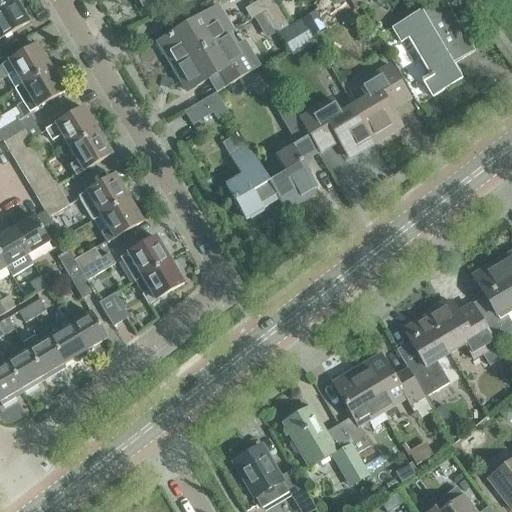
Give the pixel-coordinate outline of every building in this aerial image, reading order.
[(0,0),(0,8),(14,0),(0,0)] [(23,13),(15,0),(14,0),(0,8),(0,40),(28,24),(28,22),(27,23),(22,14),(23,13)] [(135,0),(137,4),(134,6),(135,7),(138,5),(141,11),(159,0),(135,0)] [(270,0),(262,0),(258,2),(264,13),(277,34),(287,28),(270,0)] [(423,84),(432,98),(461,81),(452,65),(474,52),(451,13),(465,4),(462,0),(442,0),(421,13),(420,12),(391,30),(399,44),(407,40),(430,76),(421,82),(423,84)] [(257,3),(244,10),(251,21),(264,13),(258,2),(257,3)] [(157,43),(172,68),(229,34),(234,31),(226,19),(221,21),(214,9),(157,43)] [(301,19),(280,34),(295,55),(316,41),(301,19)] [(187,93),(228,68),(236,82),(259,68),(251,53),(243,58),(229,34),(172,68),(187,93)] [(18,89),(51,69),(37,46),(0,68),(0,76),(2,80),(10,76),(18,89)] [(365,99),(352,107),(375,145),(389,137),(388,135),(400,127),(387,105),(405,94),(389,67),(357,86),(365,99)] [(51,69),(18,89),(15,91),(23,104),(18,107),(24,117),(0,131),(0,138),(2,142),(4,145),(24,132),(34,126),(27,115),(65,93),(51,69)] [(215,112),(218,119),(229,113),(218,93),(184,111),(192,124),(215,112)] [(281,177),(269,184),(268,184),(278,202),(286,214),(320,194),(302,164),(317,155),(281,96),(271,102),(296,145),(275,157),(282,170),(281,177)] [(361,153),(375,145),(352,107),(340,114),(332,101),(300,120),(320,154),(338,143),(348,159),(360,151),(361,153)] [(90,119),(84,109),(48,130),(54,140),(61,136),(69,149),(99,132),(91,118),(90,119)] [(10,156),(31,143),(24,132),(4,145),(10,156)] [(107,145),(99,132),(69,149),(77,163),(70,167),(75,177),(111,156),(105,146),(107,145)] [(278,202),(268,184),(269,184),(245,144),(243,146),(237,145),(233,138),(222,145),(241,177),(225,187),(245,221),(278,202)] [(37,154),(31,143),(10,156),(12,158),(16,166),(37,154)] [(44,165),(37,154),(16,166),(23,177),(44,165)] [(50,175),(44,165),(23,177),(29,188),(50,175)] [(56,186),(50,175),(29,188),(35,197),(36,199),(56,186)] [(93,222),(100,218),(100,217),(130,199),(122,186),(120,187),(115,177),(79,198),(93,222)] [(41,209),(62,196),(56,186),(36,199),(36,200),(41,209)] [(48,219),(69,207),(62,196),(41,209),(44,212),(48,219)] [(100,217),(100,218),(108,230),(100,235),(106,245),(142,223),(136,213),(137,213),(130,199),(100,217)] [(44,212),(33,218),(11,231),(26,257),(59,238),(48,219),(44,212)] [(11,231),(0,237),(0,260),(5,270),(26,257),(11,231)] [(141,279),(171,261),(163,248),(162,248),(156,239),(120,260),(134,283),(141,279)] [(80,272),(100,260),(94,250),(74,262),(80,272)] [(511,250),(494,261),(511,290),(511,250)] [(57,258),(69,279),(79,272),(68,252),(57,258)] [(86,282),(106,270),(115,265),(109,255),(100,260),(80,272),(86,282)] [(179,274),(171,261),(141,279),(149,292),(142,296),(148,306),(183,285),(178,275),(179,274)] [(473,311),(495,348),(511,338),(511,327),(504,314),(511,309),(511,290),(494,261),(470,275),(486,303),(473,311)] [(92,294),(86,283),(79,272),(69,279),(82,300),(92,294)] [(36,296),(47,289),(40,278),(29,284),(36,296)] [(112,327),(128,318),(114,295),(99,304),(112,327)] [(0,308),(4,315),(15,308),(8,297),(0,301),(0,308)] [(34,319),(46,312),(39,301),(28,308),(34,319)] [(473,311),(459,319),(449,302),(442,307),(440,303),(425,312),(427,316),(425,317),(448,356),(464,347),(472,362),(482,356),(489,367),(502,360),(495,348),(473,311)] [(25,324),(34,319),(28,308),(18,313),(25,324)] [(83,353),(106,340),(90,314),(77,322),(71,311),(62,317),(63,318),(68,327),(83,353)] [(405,369),(424,400),(448,386),(435,364),(448,356),(425,317),(401,331),(412,350),(399,358),(405,369)] [(47,340),(62,366),(83,353),(68,327),(63,318),(42,330),(48,339),(47,340)] [(26,352),(41,378),(42,378),(44,381),(57,373),(55,370),(62,366),(47,340),(48,339),(41,328),(32,333),(35,338),(22,345),(26,352)] [(26,352),(6,364),(5,365),(20,391),(21,391),(23,394),(36,386),(34,383),(41,378),(26,352)] [(20,391),(5,365),(6,364),(0,354),(0,404),(1,407),(15,399),(12,396),(20,391)] [(356,371),(355,372),(381,414),(404,400),(409,409),(424,400),(405,369),(392,378),(379,357),(364,367),(366,370),(358,375),(356,371)] [(357,428),(381,414),(355,372),(357,376),(349,380),(347,377),(331,386),(351,418),(337,427),(355,457),(369,448),(357,428)] [(503,420),(509,421),(511,419),(511,411),(508,406),(498,414),(503,420)] [(443,407),(433,413),(441,427),(451,421),(443,407)] [(324,435),(308,409),(282,425),(292,441),(289,444),(289,448),(292,455),(296,456),(300,455),(309,470),(328,459),(333,460),(344,479),(347,478),(352,487),(367,479),(354,457),(355,457),(337,427),(324,435)] [(456,426),(449,425),(442,429),(449,441),(460,434),(456,426)] [(278,480),(259,448),(233,463),(249,491),(250,491),(261,510),(288,494),(298,511),(312,511),(314,511),(292,472),(278,480)] [(511,461),(487,481),(511,511),(511,461)] [(474,511),(463,496),(446,509),(442,503),(430,511),(474,511)]
